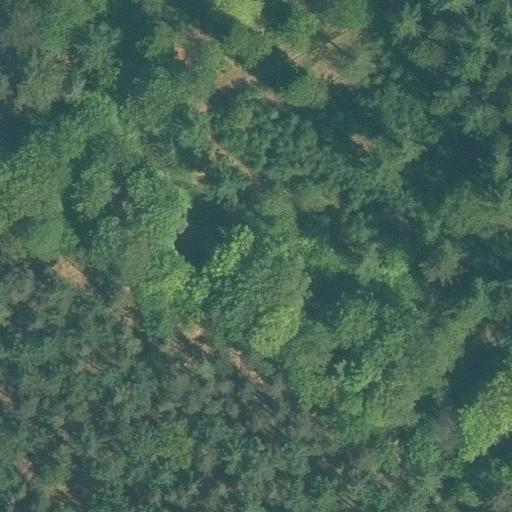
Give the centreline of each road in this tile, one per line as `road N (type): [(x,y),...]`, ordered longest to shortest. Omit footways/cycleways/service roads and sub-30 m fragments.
road 1 (unclassified): [(0,156),(511,421)]
road 2 (track): [(39,61),(51,139),(70,149),(218,81)]
road 3 (track): [(218,81),(408,0)]
